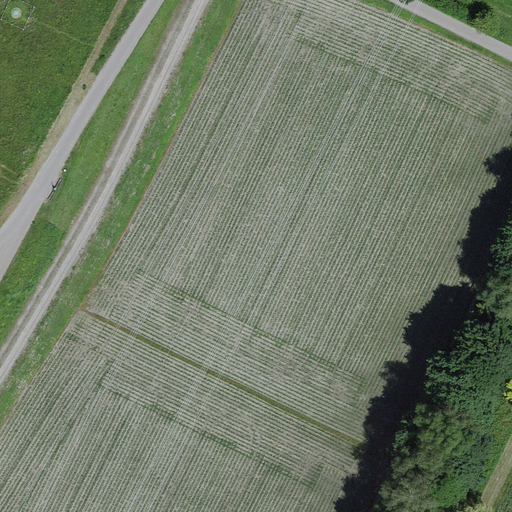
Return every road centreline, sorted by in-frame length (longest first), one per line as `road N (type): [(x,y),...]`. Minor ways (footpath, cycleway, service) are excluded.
road 1 (track): [(196,0),(84,223),(0,357)]
road 2 (track): [(0,279),(27,219),(160,0)]
road 3 (track): [(511,244),(381,511)]
road 4 (track): [(400,0),(511,54)]
